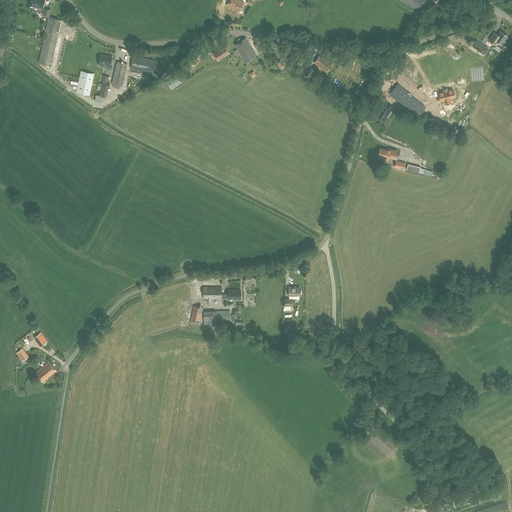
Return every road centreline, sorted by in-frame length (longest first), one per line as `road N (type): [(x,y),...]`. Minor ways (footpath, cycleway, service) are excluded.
road 1 (unclassified): [(68,362),(129,294),(179,277),(284,266),(317,250),(365,110),(398,49)]
road 2 (unclassified): [(398,49),(308,47),(239,33),(109,41),(69,0)]
